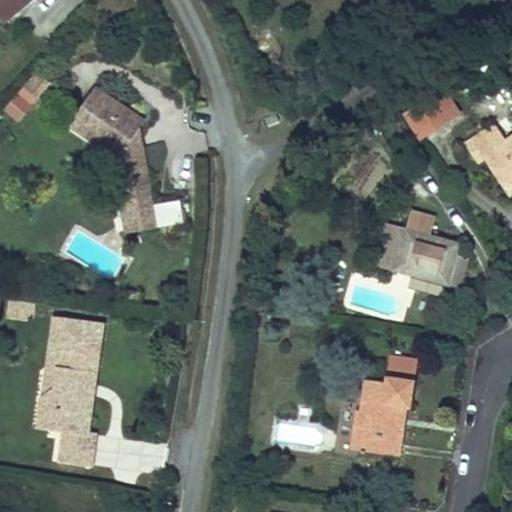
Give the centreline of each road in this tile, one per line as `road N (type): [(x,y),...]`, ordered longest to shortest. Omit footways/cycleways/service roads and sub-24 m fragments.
road 1 (residential): [(188,511),(236,166),(219,88),(181,0)]
road 2 (track): [(236,166),(496,0)]
road 3 (residential): [(468,511),(493,374),(511,356)]
